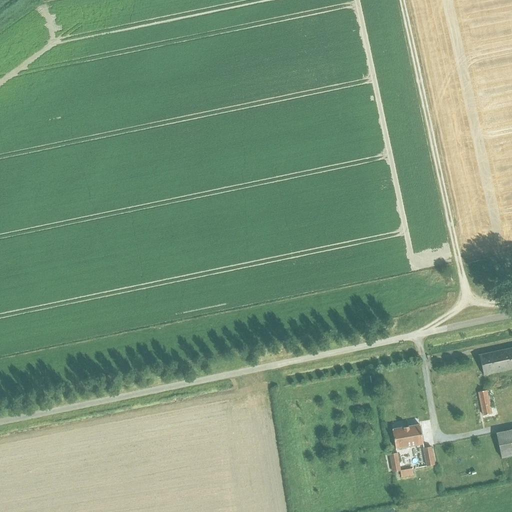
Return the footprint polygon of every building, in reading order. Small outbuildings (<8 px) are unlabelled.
[(483,376),(511,369),(511,348),(479,356),(483,376)] [(483,416),(491,414),(486,391),(478,393),(483,416)] [(395,449),(422,444),(419,425),(391,430),(395,449)] [(511,429),(495,433),(501,459),(511,456),(511,429)] [(426,467),(433,465),(430,448),(422,449),(426,467)] [(399,467),(396,454),(389,455),(391,464),(395,463),(396,467),(399,467)]
